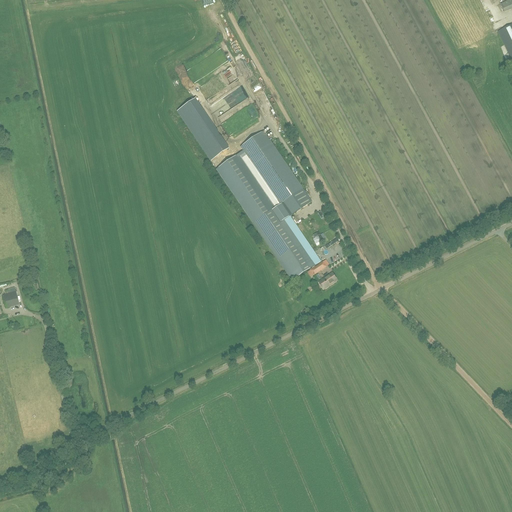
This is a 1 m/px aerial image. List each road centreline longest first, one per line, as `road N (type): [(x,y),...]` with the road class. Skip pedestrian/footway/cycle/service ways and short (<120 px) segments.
road 1 (unclassified): [(0,480),(511,223)]
road 2 (track): [(221,0),(378,285),(511,424)]
